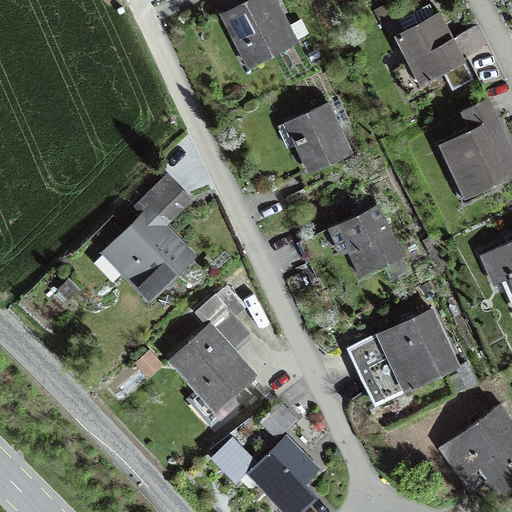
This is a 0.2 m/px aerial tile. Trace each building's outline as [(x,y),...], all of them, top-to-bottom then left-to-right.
[(247,0),(222,13),(239,47),(249,42),(259,60),(296,41),(275,0),(247,0)] [(375,9),(382,23),(394,17),(387,3),(375,9)] [(452,89),(473,79),(439,14),(397,35),(410,60),(394,68),(407,95),(430,83),(427,78),(442,70),(452,89)] [(464,176),(472,194),(511,174),(511,149),(511,148),(508,149),(493,119),(497,117),(488,98),(461,111),(469,129),(459,134),(462,140),(443,149),(457,179),(464,176)] [(328,104),(296,119),(303,135),(295,139),(309,167),(299,172),(307,188),(336,174),(329,159),(349,150),(328,104)] [(123,270),(150,298),(189,259),(157,224),(184,198),(164,178),(137,205),(144,212),(108,248),(126,267),(123,270)] [(360,274),(360,275),(403,255),(378,204),(338,223),(350,248),(348,249),(348,250),(350,249),(362,273),(360,274)] [(350,248),(338,223),(319,232),(331,257),(348,249),(350,248)] [(495,283),(511,275),(511,239),(482,253),(495,283)] [(61,286),(69,295),(78,287),(69,279),(61,286)] [(173,358),(216,405),(252,374),(230,350),(250,332),(216,293),(195,311),(208,327),(173,358)] [(364,358),(383,398),(457,363),(432,309),(381,332),(383,336),(373,341),(377,351),(364,358)] [(467,364),(457,368),(466,387),(476,382),(467,364)] [(279,400),(259,419),(276,437),(296,418),(279,400)] [(511,419),(500,403),(440,446),(486,511),(487,511),(511,494),(511,419)] [(265,489),(287,511),(296,511),(315,494),(301,480),(316,466),(287,436),(252,470),(268,486),(265,489)] [(237,445),(220,462),(234,476),(251,460),(237,445)]
